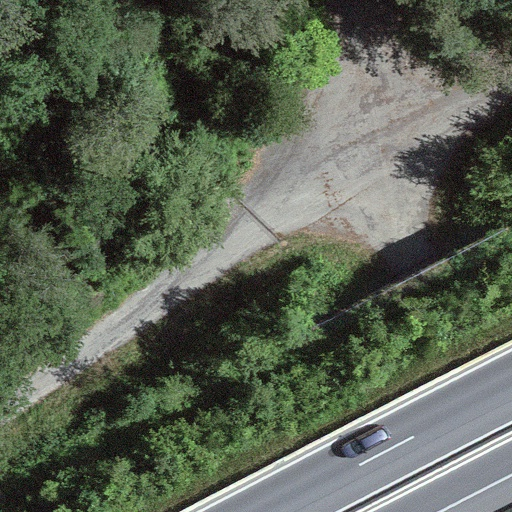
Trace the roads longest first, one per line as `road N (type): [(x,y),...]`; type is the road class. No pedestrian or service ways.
road 1 (track): [(382,150),(0,409)]
road 2 (track): [(382,150),(456,511)]
road 3 (trunk): [(511,386),(270,511)]
road 4 (track): [(511,81),(382,150)]
